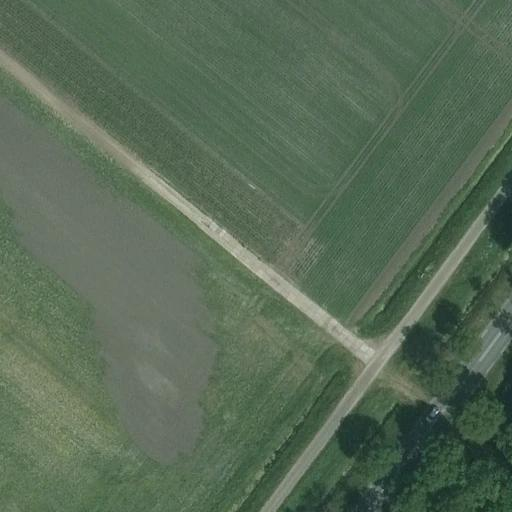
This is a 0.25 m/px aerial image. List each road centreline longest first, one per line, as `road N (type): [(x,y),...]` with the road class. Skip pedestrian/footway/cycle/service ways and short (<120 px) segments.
road 1 (unclassified): [(268,511),(511,184)]
road 2 (track): [(259,273),(511,472)]
road 3 (primary): [(368,511),(511,317)]
